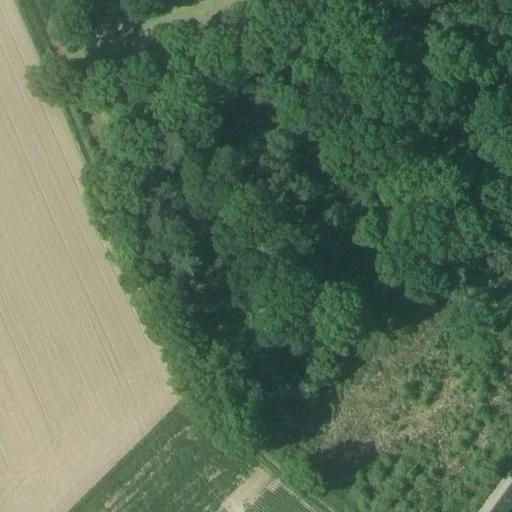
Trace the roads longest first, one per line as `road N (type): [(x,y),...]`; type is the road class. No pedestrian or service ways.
road 1 (track): [(28,0),(196,394),(334,511)]
road 2 (track): [(196,394),(79,511)]
